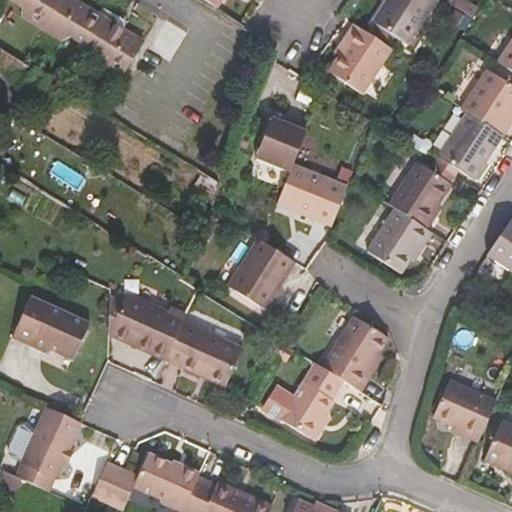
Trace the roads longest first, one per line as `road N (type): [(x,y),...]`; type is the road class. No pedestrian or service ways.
road 1 (residential): [(123,392),(298,470),(354,481),(391,466)]
road 2 (residential): [(427,314),(391,466)]
road 3 (residential): [(511,187),(427,314)]
road 4 (residential): [(427,314),(321,254)]
